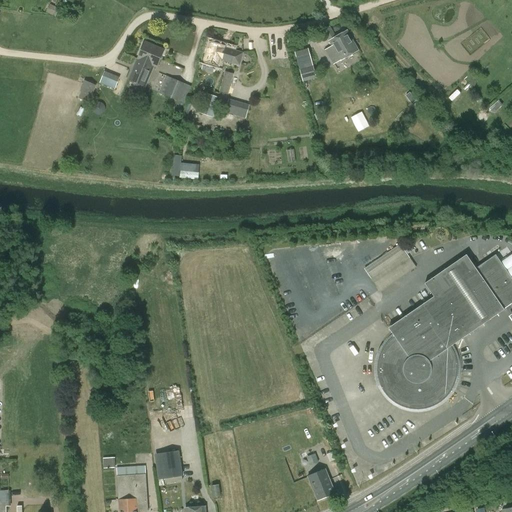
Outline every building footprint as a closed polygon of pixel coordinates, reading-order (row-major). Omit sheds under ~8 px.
[(50,4),(47,12),(57,16),(60,8),(50,4)] [(347,32),(335,38),(330,28),(323,32),(340,63),(358,53),(347,32)] [(144,43),(137,60),(148,65),(147,67),(152,69),(153,66),(157,68),(164,52),(144,43)] [(219,68),(221,61),(240,66),(243,54),(224,49),(225,48),(208,44),(203,64),(219,68)] [(300,70),(313,67),(308,49),(295,53),(300,70)] [(129,79),(132,80),(134,85),(138,87),(142,84),(145,86),(152,69),(147,67),(148,65),(137,60),(129,79)] [(313,67),(300,70),(303,82),(317,79),(313,67)] [(100,83),(116,89),(120,76),(104,71),(100,83)] [(228,94),(234,74),(225,72),(219,92),(228,94)] [(178,101),(185,84),(172,79),(165,96),(178,101)] [(96,85),(84,81),(80,92),(91,97),(96,85)] [(206,94),(200,113),(212,118),(219,98),(215,97),(206,94)] [(494,113),(504,105),(499,100),(490,108),(494,113)] [(173,175),(181,175),(181,155),(173,155),(173,175)] [(380,291),(417,268),(402,244),(365,267),(380,291)] [(383,390),(384,392),(389,398),(395,403),(402,407),(410,409),(418,410),(425,409),(433,407),(440,403),(446,398),(451,392),(455,385),(457,377),(457,369),(457,361),(454,354),(451,347),(455,344),(456,346),(458,346),(460,344),(461,342),(460,340),(461,341),(504,310),(504,309),(511,304),(511,303),(511,278),(496,255),(476,269),(466,255),(425,284),(433,298),(388,328),(394,337),(388,342),(383,348),(381,346),(377,354),(375,362),(374,370),(375,379),(378,387),(380,385),(381,388),(383,390)] [(317,444),(322,442),(315,420),(309,422),(317,444)] [(183,476),(179,450),(161,453),(164,478),(183,476)] [(308,456),(310,465),(318,463),(315,454),(308,456)] [(116,467),(115,457),(104,458),(104,467),(116,467)] [(136,475),(146,474),(145,466),(116,468),(117,476),(136,475)] [(318,501),(335,494),(325,469),(308,477),(318,501)] [(136,475),(137,511),(142,511),(148,511),(146,474),(136,475)] [(117,476),(118,500),(119,511),(137,511),(136,475),(117,476)] [(219,486),(212,487),(214,498),(220,497),(219,486)] [(0,490),(0,511),(6,511),(6,507),(11,506),(10,490),(0,490)]
